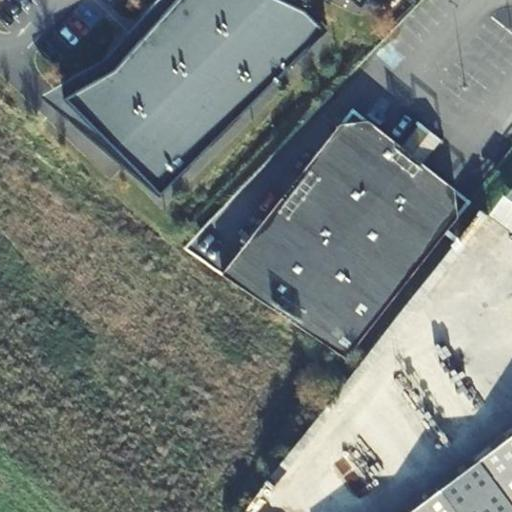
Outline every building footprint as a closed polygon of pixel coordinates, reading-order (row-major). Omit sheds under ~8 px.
[(162,196),(327,31),(306,10),(284,0),(176,0),(115,69),(65,99),(162,196)] [(345,361),(461,217),(451,190),(370,124),(340,127),(228,265),(345,361)] [(511,205),(487,185),(471,204),(492,221),(511,237),(511,205)] [(224,505),(226,511),(254,511),(492,221),(471,204),(461,217),(345,361),(224,505)] [(511,511),(511,447),(426,511),(511,511)]
